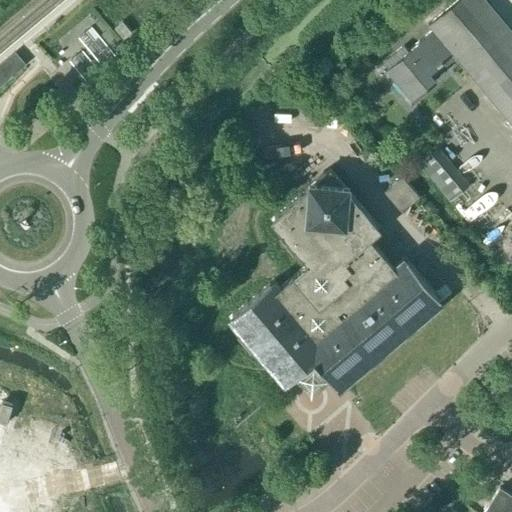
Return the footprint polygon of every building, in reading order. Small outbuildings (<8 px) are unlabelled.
[(410,106),(427,92),(422,87),(434,77),(429,72),(452,53),(511,123),(511,30),(486,0),(455,0),(428,24),(432,29),(407,50),(403,44),(383,61),(388,67),(386,68),(396,79),(391,83),(410,106)] [(0,79),(26,55),(14,42),(0,55),(0,79)] [(452,199),(469,184),(437,146),(420,161),(452,199)] [(370,237),(381,228),(330,168),(270,219),(282,234),(278,237),(292,253),(296,250),(307,263),(279,287),(276,283),(272,286),(269,283),(231,315),(234,318),(231,321),(240,332),(236,335),(250,352),(254,349),(281,381),(285,378),(288,382),(307,366),(320,367),(336,386),(339,383),(342,386),(368,365),(371,368),(387,355),(384,351),(439,305),(436,301),(439,298),(407,260),(404,263),(401,259),(393,266),(370,237)] [(384,192),(400,211),(419,196),(402,176),(384,192)] [(0,511),(31,511),(47,460),(0,445),(0,440),(14,395),(0,391),(0,511)] [(511,511),(511,495),(499,487),(483,511),(511,511)]
